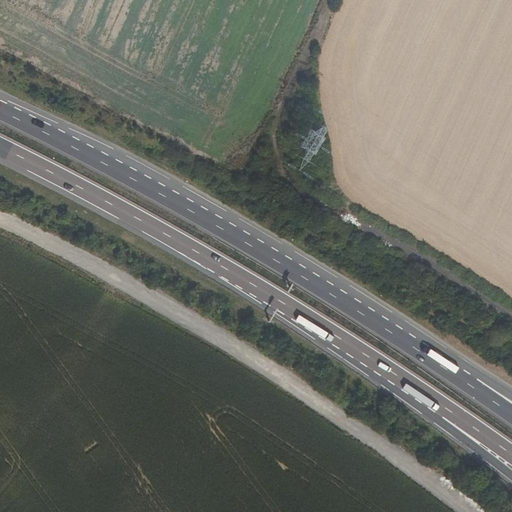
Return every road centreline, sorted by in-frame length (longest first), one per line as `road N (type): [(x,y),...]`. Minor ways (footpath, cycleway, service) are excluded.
road 1 (track): [(0,218),(213,332),(468,511)]
road 2 (trunk): [(472,382),(201,217),(0,111)]
road 3 (trunk): [(0,147),(185,246),(445,409)]
road 4 (track): [(511,322),(320,205),(280,169),(277,128),(329,0)]
